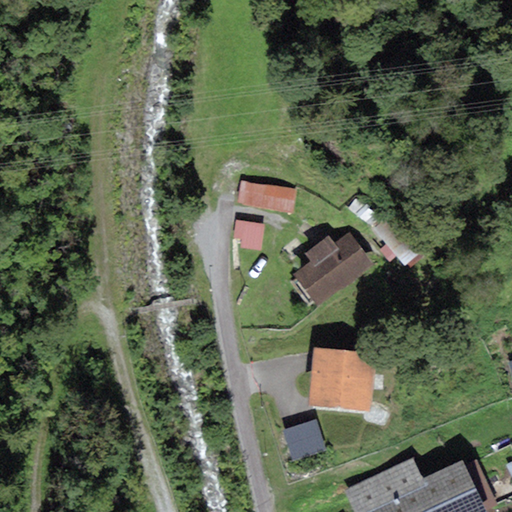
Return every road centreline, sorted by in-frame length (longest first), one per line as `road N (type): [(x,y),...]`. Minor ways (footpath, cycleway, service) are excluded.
road 1 (residential): [(266,511),(226,318),(227,203)]
road 2 (track): [(105,301),(95,126),(115,0)]
road 3 (track): [(105,301),(79,316),(45,424),(35,511)]
road 4 (track): [(168,511),(105,301)]
